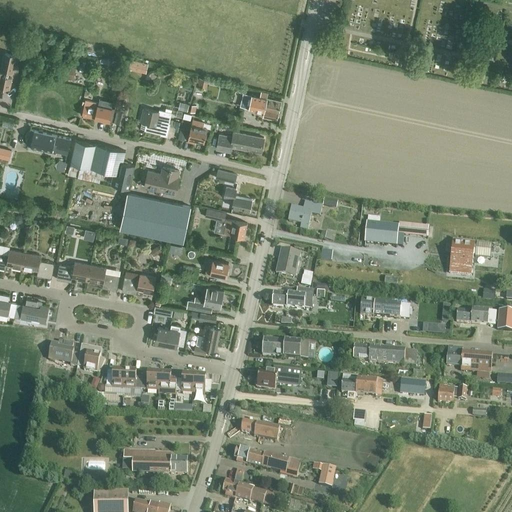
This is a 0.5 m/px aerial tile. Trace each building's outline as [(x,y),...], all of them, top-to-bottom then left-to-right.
[(2,69),(6,70),(5,74),(0,72),(0,85),(9,88),(17,55),(6,53),(2,69)] [(127,59),(125,68),(139,71),(145,72),(147,63),(141,62),(127,59)] [(61,77),(73,79),(76,65),(64,63),(61,77)] [(242,93),(240,106),(249,108),(264,111),(269,112),(268,117),(277,119),(281,101),(267,98),(260,96),(251,95),(242,93)] [(112,108),(97,105),(98,103),(86,100),(85,105),(84,105),(81,115),(109,121),(112,108)] [(159,109),(159,111),(143,108),(140,121),(146,123),(144,130),(161,133),(166,134),(168,128),(165,127),(166,123),(169,124),(171,112),(159,109)] [(114,123),(122,125),(125,112),(117,110),(114,123)] [(195,141),(204,143),(207,128),(203,127),(204,122),(192,120),(187,141),(195,143),(195,141)] [(66,149),(68,150),(71,138),(29,129),(26,145),(65,154),(66,149)] [(261,152),(264,137),(234,131),(233,136),(219,134),(216,149),(230,151),(231,146),(261,152)] [(110,184),(129,188),(135,164),(127,163),(128,160),(123,159),(125,151),(76,140),(68,174),(102,182),(104,171),(113,173),(110,184)] [(56,169),(63,171),(65,161),(58,159),(56,169)] [(179,170),(172,169),(172,168),(170,168),(163,167),(161,173),(148,170),(144,187),(173,194),(173,192),(174,187),(175,188),(179,170)] [(217,169),(216,177),(235,182),(237,174),(217,169)] [(226,186),(224,196),(234,198),(232,207),(249,210),(251,199),(235,195),(236,189),(226,186)] [(120,228),(183,242),(190,206),(128,192),(120,228)] [(311,214),(320,216),(323,206),(305,202),(304,210),(292,207),(289,221),(304,225),(303,230),(307,231),(311,214)] [(205,216),(224,220),(226,213),(207,208),(205,216)] [(226,234),(244,237),(247,222),(229,219),(226,234)] [(399,224),(399,226),(368,223),(365,243),(396,246),(398,234),(428,237),(429,227),(399,224)] [(320,238),(333,242),(335,235),(322,232),(320,238)] [(475,258),(490,259),(492,244),(476,243),(476,246),(473,246),(473,245),(454,243),(452,259),(451,259),(450,273),(471,276),(474,256),(475,256),(475,258)] [(22,268),(25,252),(9,249),(8,254),(0,252),(0,267),(6,269),(7,264),(11,265),(10,266),(22,268)] [(276,273),(295,277),(301,253),(282,249),(276,273)] [(25,252),(22,268),(34,271),(34,269),(38,270),(37,275),(52,278),(54,263),(40,260),(41,255),(25,252)] [(205,272),(226,276),(228,262),(208,258),(205,272)] [(87,281),(90,264),(74,261),(73,266),(59,264),(56,278),(71,281),(72,276),(76,277),(75,278),(87,281)] [(90,264),(87,281),(99,283),(99,281),(103,282),(102,287),(117,290),(120,275),(105,272),(106,267),(90,264)] [(303,278),(313,280),(316,267),(306,265),(303,278)] [(181,275),(197,279),(198,272),(194,271),(195,268),(183,266),(181,275)] [(141,291),(153,293),(156,277),(125,271),(122,291),(137,294),(137,289),(141,289),(141,291)] [(188,300),(186,307),(212,312),(212,307),(220,308),(223,290),(207,286),(205,298),(196,296),(195,301),(188,300)] [(273,307),(312,310),(314,290),(297,289),(296,296),(274,293),(273,307)] [(0,314),(14,317),(16,303),(8,301),(9,295),(0,293),(0,314)] [(16,303),(14,317),(45,323),(49,306),(40,305),(41,302),(26,299),(25,305),(16,303)] [(362,301),(361,316),(401,319),(408,320),(410,307),(402,306),(375,303),(375,302),(362,301)] [(458,311),(457,323),(495,326),(496,321),(496,312),(489,312),(472,310),(472,313),(458,311)] [(511,332),(511,311),(499,311),(497,331),(511,332)] [(199,319),(215,321),(216,315),(200,313),(199,319)] [(203,335),(218,338),(221,327),(205,324),(203,335)] [(166,344),(169,329),(158,327),(155,342),(166,344)] [(169,329),(166,344),(177,346),(178,345),(184,346),(187,330),(180,328),(180,331),(169,329)] [(218,338),(203,335),(198,334),(195,345),(216,349),(218,338)] [(262,356),(314,360),(316,344),(264,340),(262,356)] [(78,367),(80,355),(73,354),(74,350),(72,350),(73,344),(60,342),(60,345),(51,343),(48,360),(71,364),(70,366),(78,367)] [(80,355),(78,367),(84,368),(84,371),(100,374),(105,361),(100,359),(102,350),(82,346),(80,355)] [(369,363),(416,367),(417,352),(355,347),(354,360),(369,361),(369,363)] [(476,379),(490,381),(493,356),(463,353),(463,348),(448,347),(447,366),(461,367),(461,371),(477,373),(476,379)] [(260,372),(257,388),(275,391),(276,384),(299,387),(301,372),(274,368),(273,374),(260,372)] [(123,390),(125,372),(113,371),(113,376),(107,376),(106,388),(112,389),(123,390)] [(141,390),(142,378),(136,377),(136,373),(125,372),(123,390),(135,390),(141,390)] [(158,392),(159,374),(148,373),(148,378),(142,378),(141,390),(147,391),(158,392)] [(176,393),(177,380),(171,380),(171,375),(159,374),(158,392),(170,392),(176,393)] [(193,394),(194,376),(183,376),(183,380),(177,380),(176,393),(182,393),(193,394)] [(194,376),(193,394),(205,395),(205,394),(211,395),(212,382),(206,382),(206,377),(194,376)] [(343,376),(341,393),(348,394),(347,401),(355,401),(356,395),(381,397),(383,382),(351,378),(351,376),(343,376)] [(402,380),(401,393),(425,395),(426,382),(402,380)] [(459,388),(459,389),(455,388),(440,386),(438,403),(453,404),(454,397),(459,397),(458,400),(466,400),(467,389),(459,388)] [(204,406),(213,407),(214,399),(205,398),(204,406)] [(211,408),(203,407),(202,415),(210,416),(211,408)] [(357,411),(356,421),(365,422),(366,412),(357,411)] [(254,437),(287,444),(290,430),(244,421),(242,433),(255,435),(254,437)] [(265,455),(264,456),(237,449),(234,459),(237,459),(236,463),(247,465),(296,478),(300,464),(265,455)] [(164,474),(187,475),(187,459),(171,459),(171,454),(155,454),(155,452),(124,452),(123,460),(133,460),(133,474),(164,474)] [(332,485),(338,487),(339,479),(337,479),(338,475),(334,475),(336,469),(314,464),(313,469),(322,471),(319,485),(331,488),(332,485)] [(250,500),(270,506),(273,496),(226,481),(223,492),(226,493),(225,497),(236,500),(236,499),(250,503),(250,500)] [(94,493),(93,511),(128,511),(128,492),(94,493)] [(160,505),(159,507),(136,501),(132,511),(168,511),(170,508),(160,505)]
